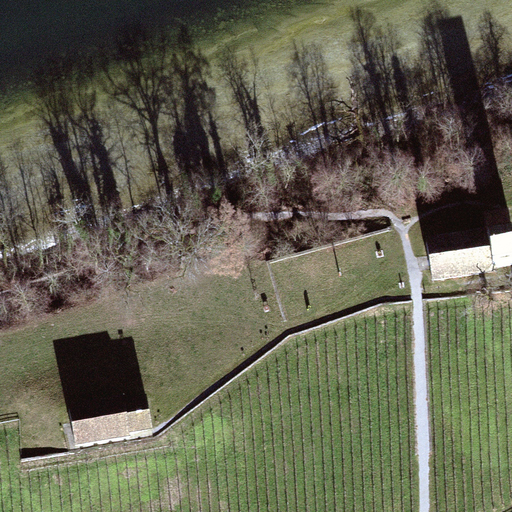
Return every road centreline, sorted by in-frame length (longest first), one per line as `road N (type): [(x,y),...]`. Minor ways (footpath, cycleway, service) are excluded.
road 1 (track): [(396,226),(386,219),(255,215),(0,296)]
road 2 (track): [(396,226),(418,298),(424,511)]
